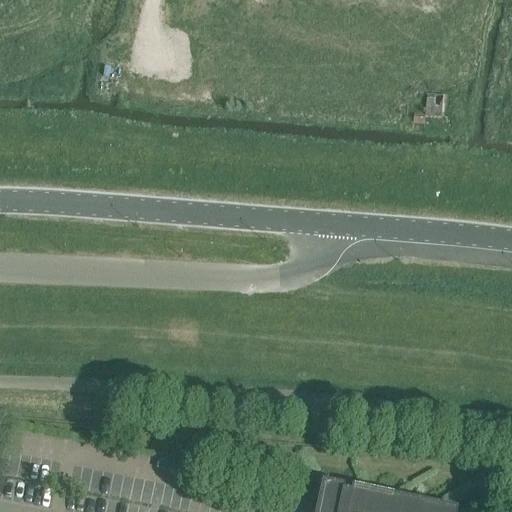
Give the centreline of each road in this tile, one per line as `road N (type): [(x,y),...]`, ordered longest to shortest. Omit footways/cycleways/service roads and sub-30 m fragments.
road 1 (unclassified): [(0,270),(277,281),(313,262),(326,226)]
road 2 (tertiary): [(0,201),(326,226)]
road 3 (tertiary): [(511,242),(326,226)]
